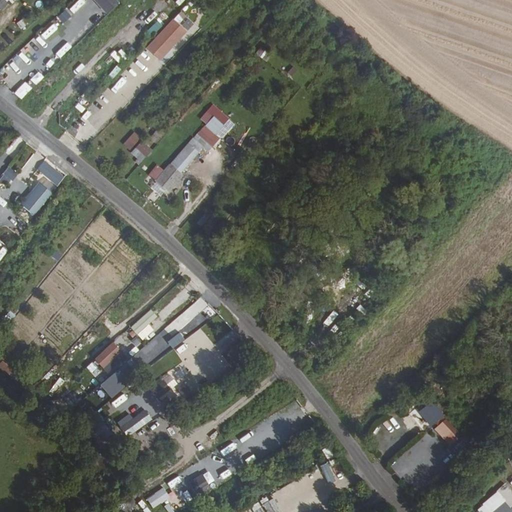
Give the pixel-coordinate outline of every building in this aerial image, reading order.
[(0,0),(0,10),(1,12),(15,0),(0,0)] [(82,0),(77,0),(69,10),(74,14),(85,2),(82,0)] [(92,0),(106,15),(119,2),(117,0),(92,0)] [(186,16),(182,12),(166,29),(153,41),(166,54),(187,32),(179,24),(186,16)] [(182,25),(187,30),(192,24),(188,19),(182,25)] [(148,39),(162,26),(157,21),(144,34),(148,39)] [(39,32),(34,37),(39,42),(44,38),(39,32)] [(166,54),(153,41),(146,48),(159,61),(166,54)] [(113,56),(118,64),(127,58),(122,50),(113,56)] [(9,72),(22,59),(18,54),(4,67),(9,72)] [(122,144),(130,151),(141,139),(134,132),(122,144)] [(140,163),(152,150),(141,140),(129,153),(140,163)] [(46,158),(37,169),(56,186),(66,176),(46,158)] [(9,167),(0,176),(0,183),(4,188),(17,175),(9,167)] [(174,170),(164,181),(170,185),(179,174),(174,170)] [(34,216),(52,194),(39,182),(20,205),(34,216)] [(51,258),(58,262),(62,255),(55,251),(51,258)] [(380,287),(363,274),(348,292),(366,306),(380,287)] [(364,317),(368,313),(361,305),(356,309),(364,317)] [(130,327),(142,341),(154,330),(149,324),(157,317),(150,309),(130,327)] [(183,317),(179,313),(174,318),(187,334),(200,323),(190,311),(183,317)] [(122,364),(116,358),(122,353),(112,342),(94,359),(110,376),(122,364)] [(0,362),(0,372),(6,378),(13,370),(2,361),(0,362)] [(54,391),(65,382),(61,377),(50,387),(54,391)] [(170,408),(193,396),(187,385),(177,391),(170,377),(150,387),(157,400),(164,396),(170,408)] [(62,390),(74,405),(85,396),(73,381),(62,390)] [(99,400),(114,395),(109,381),(88,389),(91,398),(98,396),(99,400)] [(108,420),(129,400),(121,391),(100,411),(108,420)] [(133,417),(139,427),(152,420),(146,409),(133,417)] [(433,429),(451,449),(463,438),(445,418),(433,429)] [(329,446),(322,449),(327,459),(334,456),(329,446)] [(325,479),(334,476),(328,462),(320,465),(325,479)] [(201,473),(190,481),(195,489),(207,481),(201,473)] [(477,510),(478,511),(509,511),(511,511),(511,490),(506,483),(477,510)] [(153,508),(170,497),(162,486),(145,497),(153,508)] [(269,492),(259,498),(266,511),(279,511),(280,511),(269,492)]
